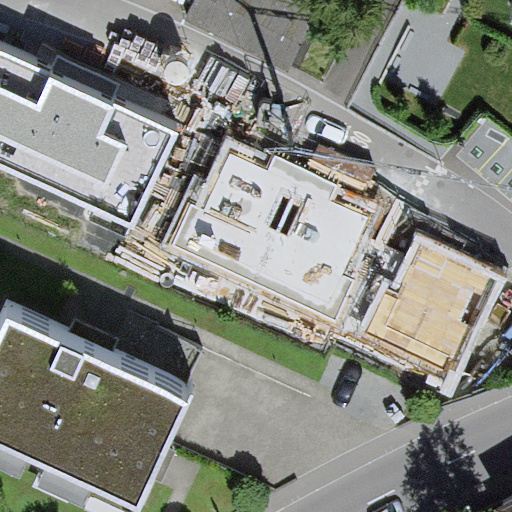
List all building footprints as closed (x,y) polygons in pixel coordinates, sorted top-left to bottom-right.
[(310,0),(192,0),(185,13),(281,60),(310,0)] [(168,133),(0,55),(0,160),(128,220),(168,133)] [(334,314),(381,211),(229,142),(182,245),(334,314)] [(495,281),(421,246),(400,294),(390,289),(370,332),(453,371),(495,281)] [(191,362),(18,280),(0,317),(0,402),(139,469),(191,362)] [(511,511),(511,482),(497,491),(509,511),(511,511)]
